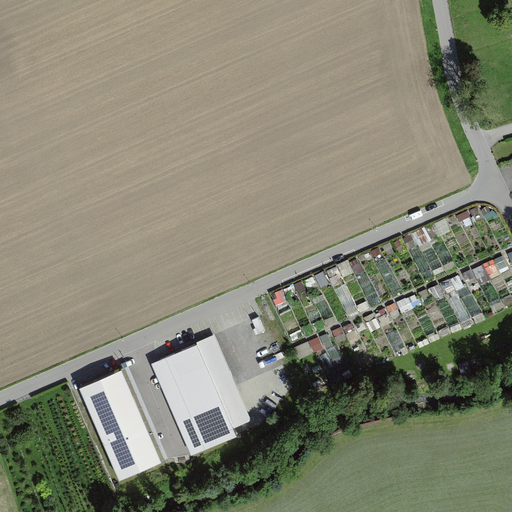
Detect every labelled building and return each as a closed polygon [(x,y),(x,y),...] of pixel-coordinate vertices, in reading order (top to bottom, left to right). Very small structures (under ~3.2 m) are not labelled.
[(504,255),(473,269),(479,283),(511,269),(504,255)] [(339,265),(345,277),(354,272),(348,260),(339,265)] [(331,283),(327,272),(317,276),(322,287),(331,283)] [(349,314),(357,310),(345,285),(337,288),(349,314)] [(197,341),(235,426),(252,419),(215,334),(197,341)] [(329,334),(295,345),(300,358),(333,347),(329,334)] [(157,358),(152,361),(192,452),(237,433),(235,426),(197,341),(157,358)] [(129,363),(122,366),(162,458),(168,455),(129,363)] [(122,366),(80,384),(119,476),(162,458),(122,366)]
